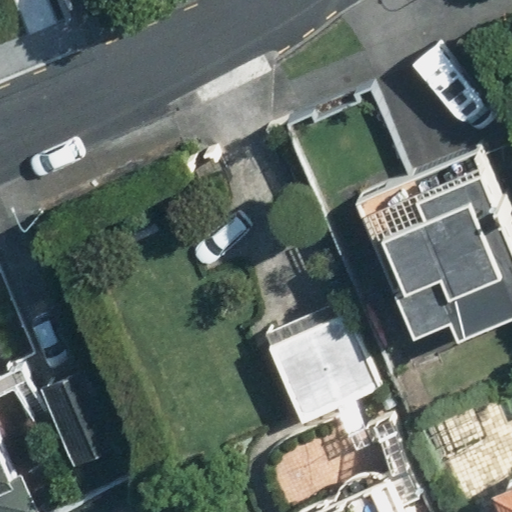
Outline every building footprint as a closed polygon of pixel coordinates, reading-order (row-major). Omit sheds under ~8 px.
[(423,312),(473,291),(480,307),(511,294),(511,161),(499,130),(370,183),(423,312)] [(390,371),(357,297),(273,334),(305,408),(390,371)] [(0,511),(19,511),(53,499),(36,457),(59,447),(0,306),(0,511)] [(123,439),(89,356),(55,369),(89,453),(123,439)] [(383,433),(351,424),(285,452),(276,484),(288,511),(456,511),(453,503),(433,511),(411,460),(398,466),(383,433)]
